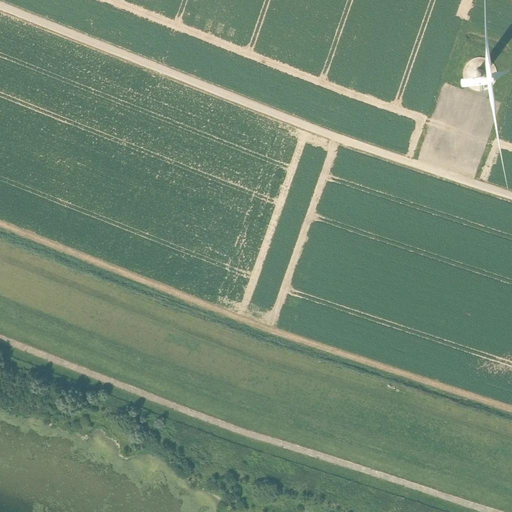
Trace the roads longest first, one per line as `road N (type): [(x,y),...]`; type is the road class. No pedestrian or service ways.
road 1 (track): [(0,226),(260,330),(511,412)]
road 2 (track): [(0,285),(238,378),(511,471)]
road 3 (track): [(511,494),(227,401),(0,311)]
road 4 (track): [(0,248),(239,342),(511,430)]
